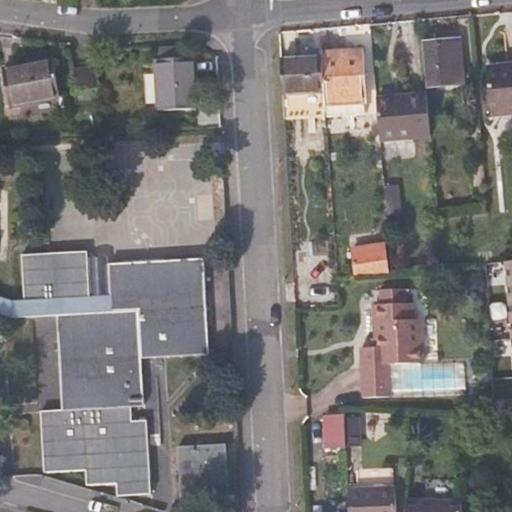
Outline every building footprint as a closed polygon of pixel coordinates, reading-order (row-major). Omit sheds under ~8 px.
[(464,83),(460,40),(423,43),(427,87),(464,83)] [(365,102),(361,50),(322,52),(321,57),(324,94),(325,105),(365,102)] [(325,105),(324,94),(321,57),(280,59),(283,110),(325,108),(325,105)] [(59,99),(51,61),(3,71),(10,109),(59,99)] [(196,109),(194,61),(156,62),(158,111),(196,109)] [(511,114),(511,65),(487,67),(491,116),(511,114)] [(100,89),(96,66),(73,71),(77,93),(100,89)] [(432,140),(427,96),(376,100),(380,144),(432,140)] [(390,275),(387,245),(351,248),(354,278),(390,275)] [(24,300),(90,296),(87,250),(21,254),(24,300)] [(210,355),(205,260),(109,265),(111,295),(112,313),(59,316),(63,412),(129,408),(143,407),(142,359),(210,355)] [(487,285),(487,265),(476,266),(478,285),(487,285)] [(371,341),(371,352),(362,352),(365,402),(392,401),(390,368),(425,366),(422,323),(415,324),(413,307),(408,307),(407,291),(379,293),(380,308),(374,309),(376,341),(371,341)] [(0,313),(11,317),(59,316),(112,313),(111,295),(90,296),(24,300),(11,301),(0,297),(0,313)] [(130,422),(129,408),(63,412),(39,413),(43,472),(86,470),(87,486),(116,484),(117,496),(152,494),(147,421),(130,422)] [(343,449),(344,412),(323,412),(321,449),(343,449)] [(346,414),(345,437),(360,437),(360,415),(346,414)] [(228,499),(226,446),(179,448),(182,502),(228,499)] [(394,511),(393,490),(348,491),(348,511),(394,511)] [(461,511),(461,504),(408,502),(407,511),(461,511)]
